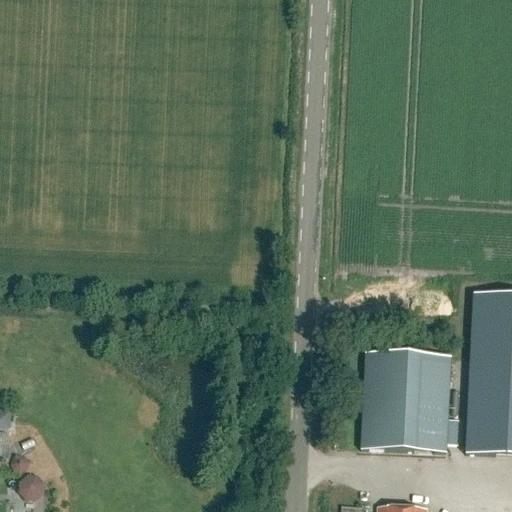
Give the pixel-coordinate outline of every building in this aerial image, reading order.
[(511,461),(511,300),(473,299),(464,459),(511,461)] [(365,358),(360,455),(445,459),(450,363),(365,358)] [(0,428),(8,429),(10,414),(0,412),(0,428)] [(459,425),(447,424),(445,449),(458,450),(459,425)] [(14,461),(11,467),(14,473),(20,476),(26,473),(29,467),(26,461),(20,458),(14,461)] [(19,478),(21,502),(43,501),(42,477),(19,478)]
